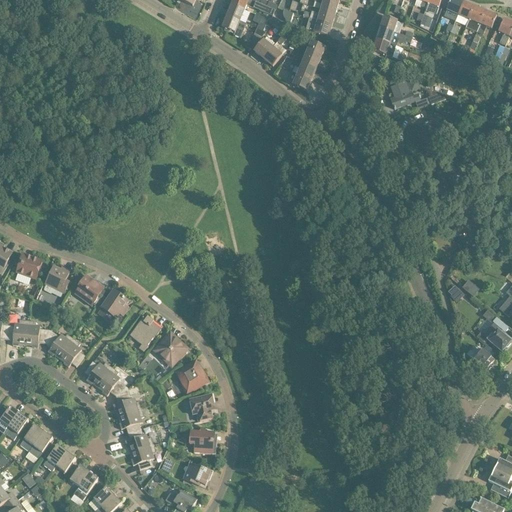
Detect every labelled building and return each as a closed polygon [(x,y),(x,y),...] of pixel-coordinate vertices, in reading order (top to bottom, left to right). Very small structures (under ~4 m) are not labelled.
[(273,18),(275,11),(246,0),(234,0),(231,7),(245,12),(247,7),(260,12),(273,18)] [(246,0),(275,11),(277,12),(279,7),(262,1),(262,0),(246,0)] [(335,16),(339,4),(324,0),(308,0),(308,1),(315,3),(314,4),(322,7),(320,11),(335,16)] [(426,9),(429,0),(416,0),(416,1),(422,3),(421,7),(426,9)] [(429,0),(426,9),(426,11),(437,15),(442,0),(429,0)] [(458,17),(463,4),(453,0),(451,0),(447,12),(458,17)] [(292,2),(290,11),(300,14),(303,5),(292,2)] [(458,17),(469,21),(475,9),(463,4),(458,17)] [(240,24),(241,23),(245,12),(231,7),(227,19),(240,24)] [(399,16),(401,9),(396,7),(392,18),(397,19),(398,15),(399,16)] [(477,34),(486,13),(475,9),(469,21),(467,27),(466,29),(477,34)] [(332,27),(335,16),(320,11),(319,16),(312,14),(311,15),(304,13),(303,18),(309,20),(332,27)] [(288,24),(290,25),(293,15),(289,14),(284,12),(283,15),(283,18),(285,22),(288,24)] [(486,13),(477,34),(483,36),(486,29),(491,31),(497,18),(486,13)] [(257,30),(264,32),(268,21),(256,16),(253,23),(259,25),(257,30)] [(399,36),(402,25),(398,24),(398,23),(384,18),(381,30),(399,36)] [(246,25),(241,23),(240,24),(227,19),(222,30),(235,35),(234,37),(240,40),(246,25)] [(329,39),(332,27),(309,20),(305,32),(314,34),(329,39)] [(509,39),(511,33),(511,24),(504,21),(498,34),(504,37),(499,45),(505,48),(509,39)] [(261,39),(266,33),(264,32),(257,30),(254,36),(261,39)] [(404,37),(399,36),(381,30),(377,41),(396,48),(396,47),(397,48),(398,44),(405,46),(406,44),(410,45),(412,40),(404,38),(404,37)] [(278,43),(282,46),(286,41),(283,37),(278,43)] [(480,39),(475,37),(470,49),(464,47),(462,53),(468,55),(473,57),(480,39)] [(273,49),(276,46),(267,39),(265,42),(264,41),(254,53),(263,61),(273,49)] [(392,59),(396,48),(377,41),(373,53),(386,57),(385,60),(400,66),(401,62),(397,60),(392,59)] [(307,54),(321,60),(326,49),(311,43),(307,54)] [(502,56),(505,50),(500,47),(492,64),(498,66),(502,56)] [(433,58),(436,50),(431,48),(428,56),(433,58)] [(273,69),(283,56),(273,49),(263,61),(273,69)] [(505,50),(502,56),(507,59),(510,52),(505,50)] [(321,60),(307,54),(302,65),(316,71),(321,60)] [(489,62),(492,56),(486,54),(483,59),(489,62)] [(312,82),(316,71),(302,65),(298,76),(312,82)] [(319,72),(317,82),(326,85),(329,74),(319,72)] [(307,93),(312,82),(298,76),(293,88),(307,93)] [(410,93),(407,85),(392,90),(396,100),(392,101),(394,109),(395,111),(421,103),(418,95),(412,97),(411,93),(410,93)] [(412,94),(421,93),(419,85),(411,86),(412,94)] [(453,99),(452,98),(442,95),(442,94),(432,98),(428,99),(429,99),(431,106),(432,107),(435,105),(451,100),(453,99)] [(445,142),(437,122),(417,129),(426,154),(434,151),(433,146),(445,142)] [(463,148),(468,159),(475,156),(470,145),(463,148)] [(450,163),(453,172),(459,170),(456,161),(450,163)] [(458,193),(450,170),(442,172),(443,173),(437,175),(442,188),(438,190),(441,199),(443,199),(442,198),(458,193)] [(469,212),(454,218),(457,226),(451,228),(453,235),(453,236),(454,238),(455,237),(473,230),(474,231),(474,230),(475,232),(479,243),(484,241),(479,226),(474,227),(469,212)] [(0,269),(3,272),(13,256),(4,250),(5,248),(0,245),(0,269)] [(17,276),(18,276),(36,282),(42,264),(23,257),(17,276)] [(54,269),(50,278),(45,287),(46,287),(44,291),(44,292),(51,295),(53,295),(54,291),(63,296),(68,287),(64,285),(70,274),(63,270),(61,273),(54,269)] [(87,278),(81,286),(79,288),(80,289),(75,297),(82,302),(84,298),(94,305),(105,290),(87,278)] [(464,290),(475,299),(481,291),(470,282),(464,290)] [(458,291),(451,298),(450,298),(456,304),(464,296),(459,290),(458,291)] [(114,293),(108,301),(102,310),(113,319),(116,321),(120,316),(123,318),(128,311),(125,309),(128,304),(114,293)] [(511,298),(510,297),(499,310),(509,318),(511,316),(511,298)] [(491,325),(497,319),(488,311),(483,318),(491,325)] [(140,330),(137,328),(130,337),(142,347),(139,350),(144,354),(151,344),(150,344),(155,338),(156,338),(161,332),(153,325),(154,324),(148,319),(144,325),(140,330)] [(498,320),(494,325),(507,334),(510,329),(498,320)] [(25,347),(28,323),(20,322),(20,325),(15,325),(14,328),(8,328),(7,342),(13,342),(12,347),(17,348),(17,346),(25,347)] [(7,342),(8,328),(2,327),(3,323),(0,323),(0,346),(1,341),(7,342)] [(45,346),(51,332),(40,331),(40,328),(35,327),(36,324),(28,323),(25,347),(34,348),(34,350),(38,350),(39,345),(45,346)] [(495,325),(484,338),(502,354),(511,343),(498,333),(500,330),(495,325)] [(59,360),(74,341),(67,336),(65,339),(62,336),(59,339),(51,332),(45,346),(51,350),(48,354),(51,357),(52,355),(59,360)] [(171,337),(164,344),(154,354),(171,369),(187,352),(171,337)] [(74,341),(59,360),(66,365),(65,367),(69,370),(72,366),(77,369),(85,358),(80,354),(82,351),(78,348),(80,346),(74,341)] [(474,364),(469,369),(477,376),(482,371),(485,374),(494,363),(481,352),(476,357),(478,358),(474,364)] [(140,367),(144,371),(152,361),(148,358),(140,367)] [(98,389),(112,370),(106,365),(104,367),(100,365),(98,368),(93,364),(84,375),(89,379),(86,383),(90,386),(91,384),(98,389)] [(196,364),(187,369),(176,375),(184,390),(182,391),(185,395),(204,385),(202,380),(204,379),(196,364)] [(116,399),(128,390),(118,383),(121,380),(117,377),(118,375),(112,370),(98,389),(105,394),(104,396),(107,398),(110,394),(116,399)] [(119,419),(142,411),(139,403),(136,404),(135,400),(131,401),(128,390),(116,399),(118,406),(113,407),(115,411),(116,411),(119,419)] [(212,398),(202,400),(190,403),(193,418),(197,417),(198,424),(212,421),(211,414),(215,413),(212,398)] [(0,423),(0,431),(5,435),(6,434),(20,416),(11,409),(0,423)] [(128,436),(141,432),(139,426),(143,424),(141,420),(144,419),(142,411),(119,419),(122,427),(120,428),(121,432),(126,430),(128,436)] [(20,416),(6,434),(15,441),(29,423),(20,416)] [(29,454),(44,434),(35,427),(20,447),(29,454)] [(213,457),(216,435),(206,434),(206,431),(201,430),(200,434),(191,433),(189,446),(195,447),(194,455),(213,457)] [(131,455),(153,447),(151,439),(148,440),(147,436),(143,437),(141,432),(128,436),(130,442),(125,443),(126,447),(128,447),(131,455)] [(44,434),(29,454),(38,461),(53,441),(44,434)] [(153,447),(131,455),(134,463),(132,464),(133,468),(138,466),(140,472),(153,468),(151,461),(155,460),(153,456),(156,455),(153,447)] [(57,468),(67,455),(58,448),(44,467),(52,473),(56,468),(57,468)] [(0,456),(0,461),(2,464),(0,466),(0,467),(2,470),(9,463),(2,455),(0,456)] [(67,455),(57,468),(66,475),(76,461),(67,455)] [(511,459),(508,458),(505,464),(500,461),(496,467),(491,478),(488,483),(494,486),(491,492),(508,499),(511,492),(511,493),(511,492),(511,483),(510,483),(511,479),(511,459)] [(175,464),(166,460),(160,471),(169,475),(175,464)] [(79,489),(90,475),(81,468),(70,482),(79,489)] [(211,475),(194,468),(191,474),(188,473),(184,482),(199,488),(200,486),(206,488),(211,475)] [(90,475),(79,489),(74,496),(83,503),(99,482),(90,475)] [(24,482),(31,492),(38,487),(31,477),(24,482)] [(107,489),(94,501),(101,510),(115,498),(107,489)] [(7,511),(18,502),(14,496),(12,494),(8,497),(5,493),(0,496),(0,509),(3,507),(7,511)] [(191,511),(197,503),(181,493),(177,500),(170,495),(166,503),(173,507),(174,505),(179,508),(175,511),(191,511)] [(476,505),(472,511),(504,511),(486,503),(480,500),(482,496),(477,506),(476,505)] [(101,510),(98,511),(115,511),(122,506),(115,498),(101,510)] [(26,511),(21,506),(18,502),(7,511),(26,511)]
